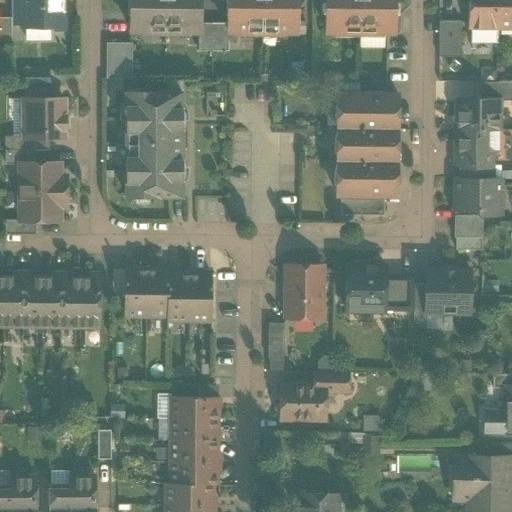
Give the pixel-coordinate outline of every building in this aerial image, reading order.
[(22,25),(22,0),(10,0),(11,25),(22,25)] [(62,0),(22,0),(22,25),(23,26),(25,26),(25,38),(50,38),(53,30),(59,30),(64,25),(64,19),(62,17),(62,0)] [(129,0),(130,2),(129,2),(129,17),(129,31),(157,31),(157,33),(172,33),(172,32),(198,32),(199,32),(199,23),(199,17),(200,17),(200,2),(199,2),(199,0),(129,0)] [(227,0),(227,2),(226,1),(226,16),(227,16),(227,24),(227,31),(228,31),(254,31),(254,33),(269,33),(269,31),(296,32),(296,17),(298,17),(298,2),(297,2),(296,0),(227,0)] [(324,0),(325,3),(323,3),(322,5),(321,12),(323,14),(325,14),(324,29),(326,31),(352,32),(352,33),(366,33),(367,32),(392,32),(394,30),(394,15),(395,15),(397,13),(397,6),(395,4),(394,4),(394,0),(324,0)] [(468,0),(469,29),(496,29),(496,27),(495,0),(468,0)] [(511,0),(495,0),(496,27),(511,26),(511,0)] [(10,18),(0,18),(0,47),(10,48),(10,18)] [(460,21),(438,21),(438,57),(460,57),(460,21)] [(213,23),(199,23),(199,32),(198,32),(198,51),(212,51),(213,23)] [(227,24),(213,23),(212,51),(228,52),(228,31),(227,31),(227,24)] [(131,43),(105,43),(105,79),(131,79),(131,43)] [(33,71),(23,71),(23,84),(33,84),(33,71)] [(49,71),(33,71),(33,84),(49,84),(49,71)] [(511,82),(479,82),(479,99),(492,99),(492,100),(511,100),(511,82)] [(181,92),(157,92),(125,92),(125,132),(126,132),(126,157),(125,157),(125,197),(157,197),(157,196),(181,196),(181,182),(183,178),(183,174),(184,170),(183,165),(182,162),(181,158),(181,131),(182,128),(183,125),(183,122),(184,118),(183,114),(183,111),(182,109),(181,107),(181,92)] [(397,95),(341,94),(341,128),(397,129),(397,95)] [(62,98),(24,99),(24,134),(24,139),(48,138),(62,138),(62,130),(66,130),(66,116),(62,116),(62,98)] [(479,99),(457,99),(457,124),(455,124),(455,130),(457,131),(457,130),(486,130),(498,130),(498,113),(492,113),(492,100),(492,99),(479,99)] [(397,129),(341,128),(340,161),(396,162),(397,129)] [(486,130),(457,130),(457,131),(457,136),(455,137),(454,147),(457,148),(456,166),(462,166),(490,166),(490,151),(486,151),(486,130)] [(48,138),(24,139),(24,134),(12,134),(12,150),(34,151),(48,150),(48,138)] [(12,150),(4,151),(4,164),(18,164),(18,163),(34,163),(34,151),(12,150)] [(396,162),(340,161),(340,194),(368,195),(383,195),(396,195),(396,162)] [(34,163),(18,163),(18,164),(18,192),(65,192),(65,184),(60,184),(60,163),(34,163)] [(490,166),(462,166),(462,177),(462,178),(490,178),(490,166)] [(462,178),(462,177),(454,177),(454,210),(478,210),(482,214),(500,214),(500,178),(490,178),(462,178)] [(65,199),(65,192),(18,192),(18,220),(18,221),(34,221),(60,221),(60,199),(65,199)] [(368,195),(340,194),(340,214),(367,215),(368,195)] [(383,195),(368,195),(367,215),(383,215),(383,195)] [(477,216),(454,215),(453,238),(481,238),(482,220),(477,216)] [(34,234),(34,221),(18,221),(18,220),(4,220),(4,234),(34,234)] [(321,266),(285,266),(285,318),(321,318),(321,266)] [(384,267),(346,267),(345,310),(383,311),(384,276),(384,267)] [(454,267),(440,267),(440,269),(425,269),(425,284),(425,313),(469,313),(469,270),(454,270),(454,267)] [(146,270),(123,270),(123,316),(145,316),(146,270)] [(168,270),(146,270),(145,316),(166,316),(167,316),(167,274),(168,274),(168,270)] [(168,274),(167,274),(167,316),(166,316),(166,320),(188,321),(189,275),(168,274)] [(211,275),(189,275),(188,321),(210,321),(211,275)] [(22,277),(3,276),(2,326),(22,327),(22,277)] [(413,276),(384,276),(384,310),(412,310),(413,284),(413,276)] [(41,277),(22,277),(22,327),(41,327),(41,277)] [(60,277),(41,277),(41,327),(60,327),(60,277)] [(80,277),(60,277),(60,327),(79,327),(80,277)] [(99,278),(80,277),(79,327),(99,328),(99,278)] [(425,284),(413,284),(412,310),(412,322),(425,322),(425,313),(425,284)] [(283,324),(267,324),(267,359),(283,359),(283,324)] [(348,372),(312,372),(312,385),(325,385),(324,393),(348,393),(348,372)] [(511,374),(493,374),(493,388),(505,388),(505,387),(511,386),(511,374)] [(312,385),(280,385),(280,419),(318,420),(318,407),(324,402),(324,393),(325,385),(312,385)] [(511,386),(505,387),(505,388),(505,412),(485,412),(485,432),(511,432),(511,386)] [(216,397),(170,397),(170,419),(216,419),(216,397)] [(360,414),(360,428),(375,428),(375,413),(360,414)] [(216,419),(170,419),(170,440),(216,441),(216,419)] [(110,459),(109,430),(97,431),(97,459),(110,459)] [(376,452),(376,434),(358,433),(357,451),(376,452)] [(216,441),(170,440),(170,462),(216,462),(216,441)] [(511,444),(490,444),(490,456),(509,456),(509,458),(511,457),(511,444)] [(490,456),(468,456),(468,458),(452,458),(452,502),(468,502),(468,511),(508,511),(509,458),(509,456),(490,456)] [(216,462),(170,462),(169,483),(169,484),(211,484),(211,485),(215,485),(216,462)] [(0,509),(35,509),(35,477),(8,477),(8,486),(0,485),(0,509)] [(94,477),(68,477),(68,485),(49,485),(49,509),(95,509),(94,477)] [(211,484),(169,484),(169,483),(165,483),(165,505),(211,505),(211,485),(211,484)] [(336,511),(337,494),(298,494),(297,511),(336,511)]
